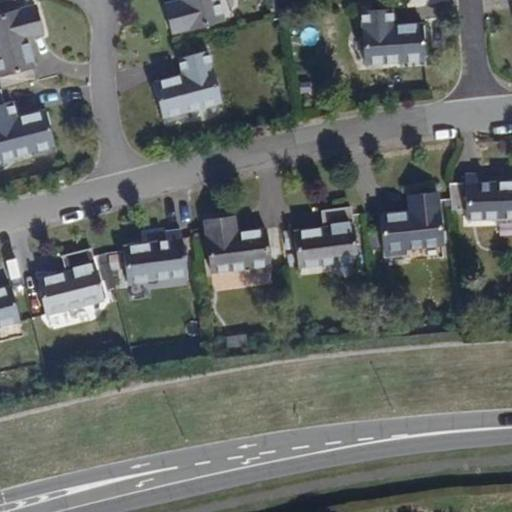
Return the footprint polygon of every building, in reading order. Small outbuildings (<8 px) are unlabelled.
[(163,7),(170,35),(218,21),(213,0),(178,0),(179,3),(163,7)] [(0,92),(2,92),(34,83),(23,42),(40,37),(32,8),(0,16),(0,92)] [(421,28),(392,30),(390,12),(361,14),(365,70),(402,66),(402,72),(425,71),(421,28)] [(186,121),(184,114),(218,105),(205,54),(177,61),(181,78),(151,86),(163,127),(186,121)] [(2,92),(0,92),(0,160),(28,153),(30,160),(53,153),(43,115),(14,123),(8,105),(6,105),(2,92)] [(466,215),(468,229),(511,225),(511,181),(479,184),(478,174),(463,175),(464,185),(447,186),(450,217),(466,215)] [(379,260),(403,258),(402,252),(437,249),(433,197),(405,199),(407,217),(376,220),(379,260)] [(350,209),(321,212),(323,230),(294,233),(297,269),(356,262),(350,209)] [(203,224),(210,276),(243,271),(244,277),(268,273),(263,233),(233,236),(230,221),(203,224)] [(165,240),(121,247),(126,283),(185,273),(179,228),(164,231),(165,240)] [(38,283),(46,317),(104,303),(90,250),(62,257),(67,276),(38,283)] [(0,328),(21,324),(12,288),(0,291),(0,328)]
